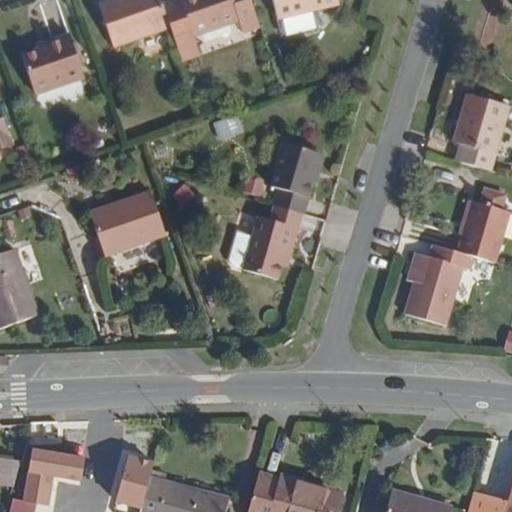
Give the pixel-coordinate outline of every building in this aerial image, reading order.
[(103,58),(157,39),(143,0),(126,0),(87,15),(103,58)] [(227,36),(226,32),(243,26),(233,0),(195,0),(167,10),(181,52),(227,36)] [(260,0),(270,28),(325,9),(321,0),(260,0)] [(22,111),(72,95),(62,62),(12,77),(22,111)] [(459,166),(488,174),(506,109),(467,98),(453,147),(463,150),(459,166)] [(264,205),(270,207),(266,219),(296,228),(314,166),(278,156),(264,205)] [(508,199),(484,191),(479,205),(503,213),(508,199)] [(239,205),(254,210),(257,199),(242,194),(239,205)] [(470,258),(490,263),(506,213),(503,213),(479,205),(473,202),(455,254),(470,258)] [(100,272),(161,249),(144,204),(116,215),(119,222),(86,234),(100,272)] [(83,227),(86,234),(119,222),(116,215),(83,227)] [(281,279),(289,250),(296,228),(266,219),(261,235),(250,232),(235,283),(273,294),(278,278),(281,279)] [(404,319),(439,330),(459,270),(465,272),(470,258),(455,254),(435,249),(431,262),(423,260),(404,319)] [(0,343),(35,333),(14,266),(0,270),(0,343)] [(8,357),(0,357),(0,366),(8,366),(8,357)] [(20,511),(54,511),(59,497),(78,502),(87,470),(37,456),(20,511)] [(0,493),(18,497),(23,476),(0,470),(0,493)] [(409,485),(402,511),(467,511),(471,500),(409,485)] [(232,511),(233,510),(152,491),(146,511),(232,511)] [(511,511),(511,500),(473,492),(471,500),(467,511),(511,511)] [(259,511),(336,511),(264,495),(259,511)]
